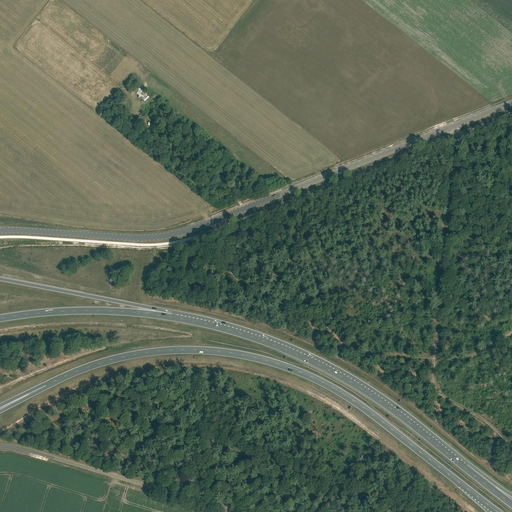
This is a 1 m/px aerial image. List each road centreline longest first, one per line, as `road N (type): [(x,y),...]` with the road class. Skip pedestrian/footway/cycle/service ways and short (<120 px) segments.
road 1 (tertiary): [(0,230),(164,236),(511,103)]
road 2 (primary): [(45,385),(151,352),(226,352),(276,363),(348,397),(497,511)]
road 3 (primary): [(464,467),(376,398),(312,361),(171,317)]
road 4 (track): [(434,358),(365,351),(324,309),(251,289),(222,260),(218,228)]
road 5 (unclassified): [(0,445),(238,511)]
road 6 (track): [(206,503),(223,446),(369,497),(385,506),(382,511)]
road 7 (track): [(455,135),(434,358)]
road 8 (trunk): [(171,317),(0,278)]
road 9 (trunk): [(171,317),(99,310),(0,318)]
road 10 (track): [(74,395),(220,446)]
road 11 (track): [(434,358),(436,388),(511,445)]
